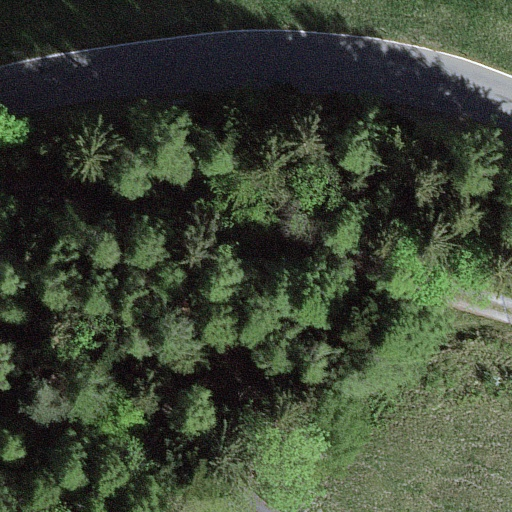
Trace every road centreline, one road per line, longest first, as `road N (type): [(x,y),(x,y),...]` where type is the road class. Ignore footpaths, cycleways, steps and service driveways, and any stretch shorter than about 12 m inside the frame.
road 1 (track): [(0,189),(176,191),(410,267),(511,310)]
road 2 (tertiary): [(0,92),(138,60),(290,47),(440,68),(511,90)]
road 3 (track): [(0,403),(71,418),(156,451),(263,511)]
